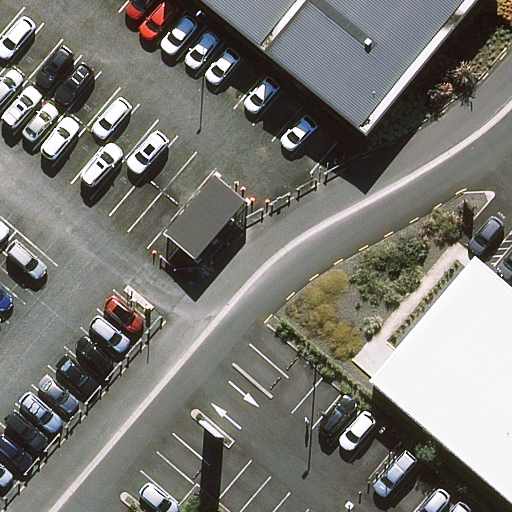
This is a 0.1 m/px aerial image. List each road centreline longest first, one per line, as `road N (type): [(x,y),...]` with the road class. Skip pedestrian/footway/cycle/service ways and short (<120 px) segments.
road 1 (unknown): [(319,229),(248,143),(93,0)]
road 2 (unknown): [(0,371),(122,228)]
road 3 (unknown): [(122,228),(0,126)]
road 4 (unknown): [(122,228),(187,268),(222,331)]
